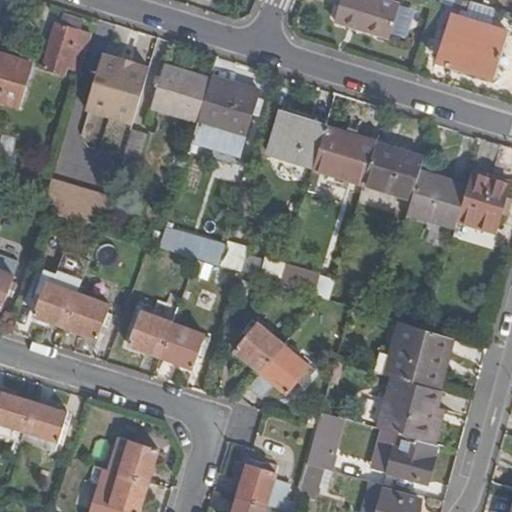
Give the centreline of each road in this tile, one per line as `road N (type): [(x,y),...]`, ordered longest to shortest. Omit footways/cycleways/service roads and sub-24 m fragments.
road 1 (residential): [(0,353),(176,408),(203,430),(185,511)]
road 2 (residential): [(259,51),(511,131)]
road 3 (residential): [(511,308),(457,511)]
road 4 (residential): [(98,0),(259,51)]
